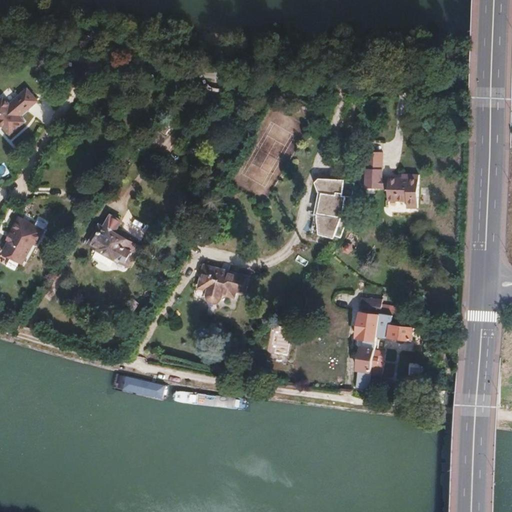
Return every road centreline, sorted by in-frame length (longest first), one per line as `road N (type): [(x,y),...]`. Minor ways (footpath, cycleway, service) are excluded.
road 1 (secondary): [(474,511),(497,0)]
road 2 (unknown): [(136,363),(197,258),(259,270),(290,249),(348,83)]
road 3 (unknown): [(95,51),(18,187)]
road 4 (track): [(136,363),(0,323)]
